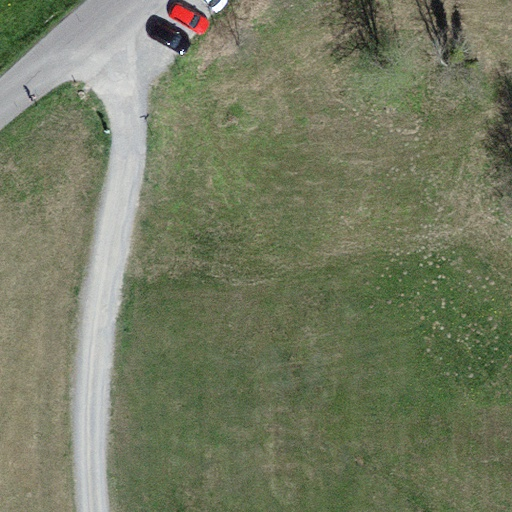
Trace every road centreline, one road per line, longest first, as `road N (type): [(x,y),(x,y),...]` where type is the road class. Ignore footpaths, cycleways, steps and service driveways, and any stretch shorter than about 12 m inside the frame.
road 1 (track): [(92,24),(120,55),(129,111),(91,405),(95,511)]
road 2 (unclassified): [(117,0),(0,103)]
